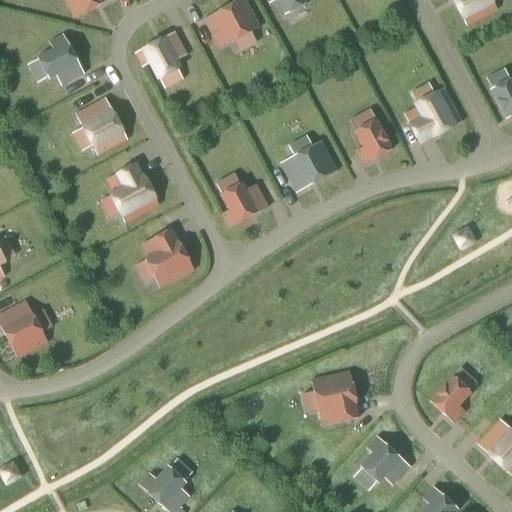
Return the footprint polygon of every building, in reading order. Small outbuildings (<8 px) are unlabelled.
[(64,0),(74,18),(109,0),(64,0)] [(245,0),(241,0),(202,21),(218,50),(260,28),(245,0)] [(267,0),(270,5),(277,1),(285,16),(306,5),(303,0),(267,0)] [(497,11),(490,0),(452,0),(467,27),(497,11)] [(174,34),(136,54),(143,67),(149,64),(160,84),(182,73),(176,62),(186,56),(174,34)] [(83,75),(63,36),(50,44),(53,51),(38,59),(49,80),(55,76),(61,87),(83,75)] [(511,80),(490,91),(506,121),(511,117),(511,80)] [(461,124),(443,90),(415,105),(417,109),(404,116),(419,144),(432,138),(433,139),(461,124)] [(125,140),(104,100),(74,116),(96,156),(125,140)] [(392,151),(375,121),(354,133),(362,148),(355,153),(363,167),(392,151)] [(321,143),(280,164),(295,194),(337,172),(321,143)] [(126,223),(158,205),(143,178),(139,180),(132,166),(106,180),(113,193),(111,195),(126,223)] [(229,229),(267,209),(255,186),(245,191),(242,185),(221,196),(228,211),(222,215),(229,229)] [(469,226),(455,234),(463,248),(477,240),(469,226)] [(161,289),(193,270),(187,259),(188,259),(181,246),(180,246),(178,242),(177,242),(170,230),(141,246),(148,258),(145,260),(161,289)] [(0,315),(0,326),(18,359),(47,343),(41,333),(43,332),(34,317),(33,317),(25,302),(0,315)] [(349,373),(311,382),(322,427),(358,419),(355,405),(357,405),(355,399),(352,384),(349,373)] [(451,377),(429,402),(454,425),(465,413),(459,407),(470,394),(466,391),(467,390),(456,381),(451,377)] [(477,445),(511,477),(511,475),(511,431),(500,420),(477,445)] [(392,487),(409,468),(397,456),(387,446),(386,447),(376,438),(366,449),(372,454),(360,467),(364,471),(363,472),(375,482),(378,485),(384,479),(392,487)] [(14,461),(1,469),(9,483),(23,475),(14,461)] [(166,511),(176,511),(190,498),(181,490),(186,484),(167,467),(155,480),(149,474),(139,486),(148,495),(159,506),(160,506),(166,511)] [(456,511),(458,511),(454,507),(454,506),(444,496),(443,497),(433,488),(423,499),(429,505),(422,511),(456,511)]
